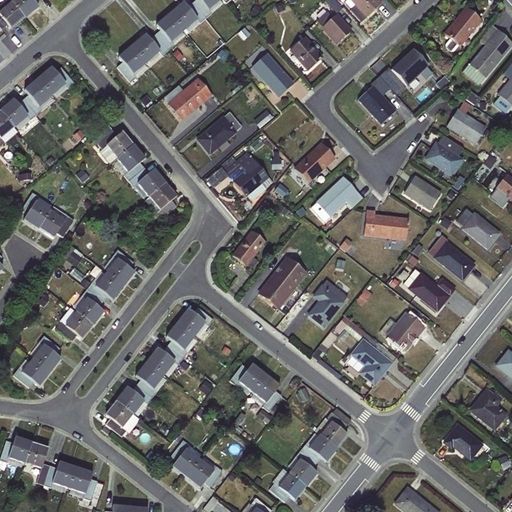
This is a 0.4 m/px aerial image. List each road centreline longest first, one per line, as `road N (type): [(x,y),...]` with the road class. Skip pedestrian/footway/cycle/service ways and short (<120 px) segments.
road 1 (residential): [(423,0),(318,101),(379,174),(408,141)]
road 2 (residential): [(386,442),(186,266)]
road 3 (residential): [(200,217),(190,189),(58,37)]
road 4 (residential): [(175,253),(44,411)]
road 5 (residential): [(386,442),(511,282)]
road 6 (residential): [(62,415),(186,266)]
road 7 (residential): [(165,511),(62,415)]
